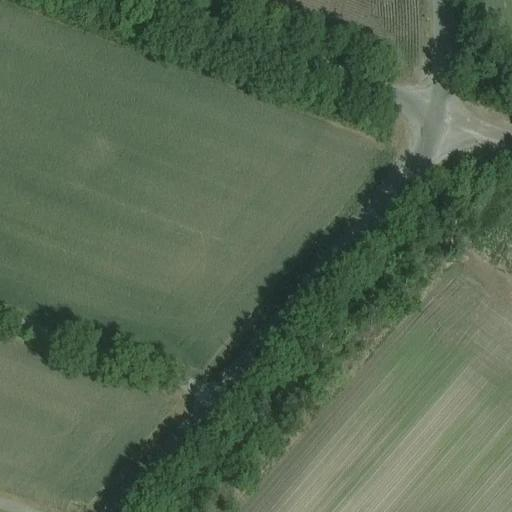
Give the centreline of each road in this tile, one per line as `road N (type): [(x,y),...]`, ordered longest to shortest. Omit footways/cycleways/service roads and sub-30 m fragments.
road 1 (unclassified): [(120,511),(408,179),(444,121)]
road 2 (unclassified): [(116,0),(444,121)]
road 3 (unclassified): [(444,121),(439,0)]
